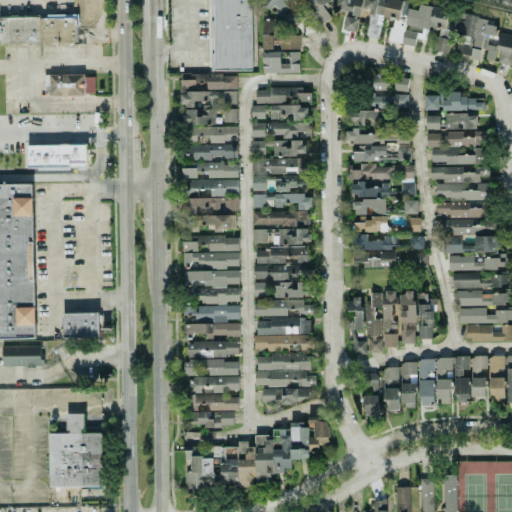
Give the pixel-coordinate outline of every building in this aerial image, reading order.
[(211,0),(211,71),(252,71),(252,0),(211,0)] [(264,0),(262,3),(282,19),(296,0),(264,0)] [(336,14),(328,0),(308,0),(315,12),(311,14),(317,25),(336,14)] [(336,0),(335,9),(352,11),(351,16),(360,17),(362,0),(336,0)] [(378,38),(385,0),(364,0),(363,8),(370,10),(365,36),(378,38)] [(448,8),(418,4),(418,10),(408,8),(407,16),(401,15),(402,0),(385,0),(383,17),(391,19),(388,42),(414,45),(416,31),(404,30),(405,25),(439,30),(438,37),(444,37),(448,8)] [(295,27),(303,18),(292,9),(285,17),(295,27)] [(0,43),(78,42),(78,15),(0,16),(0,43)] [(341,29),(356,32),(359,18),(344,15),(341,29)] [(470,57),(495,61),(495,63),(511,65),(511,55),(511,34),(497,33),(499,21),(464,16),(461,35),(473,37),(470,57)] [(262,49),(300,49),(300,35),(285,35),(285,31),(273,31),(273,20),(261,20),(262,49)] [(415,39),(427,40),(427,29),(416,28),(415,39)] [(433,51),(448,53),(449,39),(435,37),(433,51)] [(262,73),(299,72),(299,52),(284,52),(284,51),(262,52),(262,73)] [(95,74),(44,75),(44,96),(95,95),(95,74)] [(180,80),(181,90),(236,90),(236,74),(190,75),(190,80),(180,80)] [(389,75),(371,74),(370,89),(388,90),(389,75)] [(407,91),(408,78),(394,77),(393,90),(407,91)] [(255,103),(285,102),(285,96),(296,96),(296,102),(311,102),(311,93),(302,93),(302,87),(255,88),(255,103)] [(236,91),(180,92),(180,107),(183,107),(183,124),(215,124),(215,104),(236,104),(236,91)] [(484,110),(483,99),(460,99),(460,92),(444,92),(444,111),(484,110)] [(407,94),(372,96),(372,105),(394,104),(394,108),(408,107),(407,94)] [(438,95),(424,95),(424,110),(438,110),(438,95)] [(250,118),(264,119),(264,105),(251,105),(250,118)] [(307,119),(307,105),(269,106),(270,118),(278,118),(278,114),(293,114),(294,119),(307,119)] [(236,122),(236,108),(222,108),(222,122),(236,122)] [(367,126),(383,125),(383,110),(351,110),(352,126),(367,125),(367,126)] [(408,112),(395,112),(395,124),(407,124),(408,112)] [(426,129),(476,128),(476,114),(425,115),(426,129)] [(251,137),(297,136),(297,131),(309,131),(309,122),(251,123),(251,137)] [(236,126),(186,127),(187,143),(197,143),(197,135),(209,135),(209,142),(236,142),(236,126)] [(461,131),(445,131),(446,147),(487,146),(486,130),(473,131),(473,137),(461,137),(461,131)] [(426,147),(439,147),(439,133),(426,133),(426,147)] [(272,155),(305,155),(305,140),(288,140),(288,141),(251,141),(251,154),(264,154),(264,145),(273,145),(272,155)] [(87,169),(88,145),(27,144),(27,168),(87,169)] [(237,158),(236,144),(185,145),(185,153),(192,153),(193,159),(237,158)] [(429,167),(429,181),(479,181),(479,172),(483,172),(483,148),(430,148),(430,163),(473,163),(473,172),(462,172),(462,166),(429,167)] [(251,158),(251,171),(270,170),(270,173),(304,172),(303,157),(251,158)] [(207,177),(237,178),(237,163),(190,162),(190,168),(182,168),(181,179),(196,179),(197,169),(208,170),(207,177)] [(399,178),(399,165),(375,166),(375,164),(346,165),(347,179),(399,178)] [(413,165),(400,165),(401,195),(414,195),(413,165)] [(307,186),(307,176),(284,175),(284,180),(275,180),(274,191),(290,191),(290,186),(307,186)] [(252,190),(265,189),(265,176),(251,176),(252,190)] [(237,179),(185,180),(185,192),(198,192),(198,189),(210,189),(210,195),(237,195),(237,179)] [(388,182),(381,182),(381,187),(365,187),(364,182),(350,182),(350,197),(389,196),(388,182)] [(489,183),(477,183),(477,191),(463,191),(463,183),(435,183),(435,199),(489,198),(489,183)] [(0,338),(36,338),(34,184),(0,184),(0,338)] [(274,194),(274,207),(284,207),(284,202),(298,202),(298,209),(312,210),(312,194),(274,194)] [(251,195),(252,206),(271,206),(271,195),(251,195)] [(182,198),(182,213),(237,213),(237,198),(182,198)] [(385,200),(353,199),(353,214),(369,215),(369,213),(384,213),(385,200)] [(403,200),(404,213),(417,213),(416,200),(403,200)] [(436,216),(484,217),(484,202),(436,201),(436,216)] [(252,211),(252,225),(295,225),(295,222),(309,222),(308,210),(252,211)] [(235,230),(234,215),(185,215),(185,227),(197,227),(197,225),(214,224),(214,230),(235,230)] [(359,216),(360,222),(353,223),(354,233),(387,231),(387,215),(359,216)] [(420,218),(406,217),(406,231),(419,231),(420,218)] [(438,218),(438,234),(490,235),(490,219),(438,218)] [(252,230),(252,245),(310,243),(309,228),(252,230)] [(383,240),(367,241),(366,235),(353,235),(353,249),(399,247),(399,235),(383,236),(383,240)] [(238,252),(197,252),(197,245),(208,245),(208,251),(237,251),(237,236),(191,236),(191,241),(182,242),(182,267),(238,267),(238,252)] [(422,236),(409,236),(410,249),(422,248),(422,236)] [(496,252),(496,236),(474,236),(474,244),(460,245),(460,237),(441,237),(441,253),(496,252)] [(255,264),(286,263),(286,256),(295,256),(296,262),(306,262),(306,247),(255,248),(255,264)] [(396,267),(397,250),(353,249),(352,262),(362,262),(362,267),(396,267)] [(410,266),(426,267),(427,253),(411,253),(410,266)] [(504,269),(504,255),(448,256),(448,270),(504,269)] [(266,264),(253,265),(253,278),(266,277),(266,264)] [(288,280),(288,267),(270,267),(270,280),(288,280)] [(183,270),(183,286),(191,286),(191,297),(200,297),(200,303),(238,303),(238,286),(238,271),(183,270)] [(451,288),(506,287),(506,274),(478,275),(478,273),(451,273),(451,288)] [(271,297),(311,296),(311,282),(294,282),(294,283),(266,283),(266,293),(271,293),(271,297)] [(265,296),(265,283),(253,283),(254,296),(265,296)] [(366,353),(382,352),(382,347),(397,347),(396,290),(383,291),(383,293),(370,293),(370,300),(365,301),(366,353)] [(455,291),(456,306),(504,304),(504,293),(481,294),(481,290),(455,291)] [(414,291),(399,291),(400,307),(401,343),(415,343),(414,291)] [(432,339),(434,299),(427,299),(427,294),(419,293),(417,338),(432,339)] [(347,311),(352,312),(351,329),(362,329),(363,298),(347,297),(347,311)] [(256,334),(298,334),(298,315),(312,315),(312,305),(303,305),(303,299),(253,300),(254,318),(256,318),(256,334)] [(239,320),(238,305),(184,306),(185,314),(195,314),(195,321),(239,320)] [(459,323),(511,321),(511,310),(486,311),(486,308),(458,308),(459,323)] [(62,313),(63,338),(100,337),(99,312),(62,313)] [(310,318),(299,318),(299,333),(309,333),(310,318)] [(185,335),(204,335),(204,337),(239,337),(239,323),(184,324),(185,335)] [(491,324),(465,325),(465,340),(511,339),(511,324),(500,325),(500,332),(492,332),(491,324)] [(308,334),(254,335),(254,350),(288,350),(288,343),(300,343),(300,349),(308,349),(308,334)] [(237,341),(187,341),(187,357),(238,356),(237,341)] [(366,354),(365,341),(352,341),(352,354),(366,354)] [(2,367),(42,366),(42,345),(2,346),(2,367)] [(256,370),(310,368),(310,352),(256,354),(256,370)] [(486,355),(470,356),(471,377),(486,376),(486,355)] [(468,356),(453,356),(454,402),(469,401),(468,356)] [(489,376),(503,376),(503,356),(488,356),(489,376)] [(433,379),(427,379),(427,372),(434,372),(434,358),(418,359),(419,406),(433,405),(433,379)] [(451,358),(436,358),(436,404),(451,404),(451,379),(445,379),(444,370),(451,370),(451,358)] [(208,375),(237,375),(237,359),(182,360),(183,375),(196,375),(196,367),(208,367),(208,375)] [(398,412),(398,362),(383,362),(384,413),(398,412)] [(414,362),(400,362),(401,406),(415,406),(414,362)] [(254,371),(254,387),(261,387),(261,404),(292,403),(292,399),(308,398),(307,386),(315,386),(315,375),(305,375),(305,369),(254,371)] [(377,373),(363,374),(363,393),(364,415),(378,414),(377,373)] [(238,376),(187,377),(188,393),(201,393),(200,386),(212,386),(212,391),(238,390),(238,376)] [(471,397),(486,396),(485,377),(470,378),(471,397)] [(489,378),(490,402),(504,401),(503,377),(489,378)] [(237,395),(188,395),(188,422),(197,422),(196,404),(209,404),(209,410),(237,410),(237,395)] [(233,411),(197,412),(198,427),(233,426),(233,411)] [(101,433),(84,433),(84,414),(66,414),(66,433),(48,433),(49,487),(102,486),(101,433)] [(329,443),(329,428),(323,417),(308,417),(302,422),(289,422),(289,429),(272,429),(272,435),(254,435),(254,441),(237,441),(237,447),(205,447),(185,447),(185,459),(192,472),(184,472),(184,489),(253,489),(253,480),(269,480),(269,473),(284,473),(284,468),(290,468),(290,459),(309,459),(309,454),(329,443)] [(456,511),(455,475),(443,475),(443,511),(456,511)] [(432,511),(432,478),(419,478),(419,511),(432,511)] [(385,511),(385,499),(372,500),(373,511),(375,511),(385,511)]
